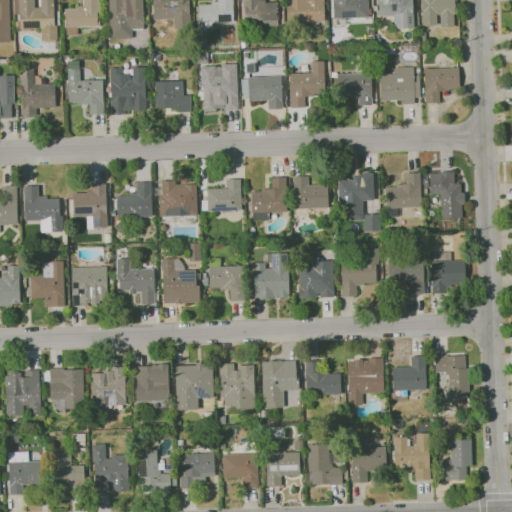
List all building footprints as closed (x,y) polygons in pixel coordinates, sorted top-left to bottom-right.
[(0,0),(0,12),(0,42),(9,41),(8,0),(0,0)] [(55,40),(53,0),(40,0),(41,7),(34,7),(33,0),(12,0),(14,21),(18,21),(19,29),(40,28),(40,41),(55,40)] [(99,26),(97,0),(82,0),(82,7),(63,8),(64,34),(77,34),(77,27),(99,26)] [(142,0),(107,0),(109,38),(131,38),(131,29),(143,29),(142,0)] [(151,0),(152,19),(173,18),(173,29),(189,29),(188,0),(151,0)] [(198,22),(232,22),(232,0),(216,0),(217,3),(198,3),(198,22)] [(277,0),(257,1),(257,0),(242,0),(243,24),(277,23),(277,0)] [(285,0),(286,22),(324,21),(322,0),(285,0)] [(368,17),(366,0),(331,0),(333,18),(368,17)] [(413,27),(411,0),(376,0),(377,16),(393,16),(393,28),(413,27)] [(420,0),(421,25),(438,25),(438,27),(455,27),(453,0),(420,0)] [(103,114),(102,79),(79,80),(78,60),(66,61),(67,104),(88,103),(88,114),(103,114)] [(304,107),(304,95),(324,95),(323,61),(310,61),(310,72),(288,73),(289,107),(304,107)] [(237,109),(236,64),(201,65),(201,110),(237,109)] [(109,70),(110,114),(125,114),(125,111),(145,110),(144,67),(130,67),(130,69),(109,70)] [(379,74),(379,100),(400,100),(400,104),(418,103),(417,74),(412,74),(412,67),(393,67),(393,73),(379,74)] [(423,68),(424,103),(439,102),(439,90),(458,90),(458,67),(423,68)] [(371,104),(370,73),(336,73),(336,96),(357,96),(357,105),(371,104)] [(12,75),(0,75),(0,91),(0,118),(13,118),(12,75)] [(282,108),(281,76),(240,77),(241,100),(267,100),(267,109),(282,108)] [(189,94),(182,95),(181,80),(154,81),(155,109),(177,108),(177,112),(190,111),(189,94)] [(462,218),(461,183),(453,183),(453,171),(428,172),(429,194),(439,194),(440,218),(462,218)] [(385,208),(420,207),(419,172),(404,173),(404,185),(384,185),(385,208)] [(339,220),(362,219),(361,201),(373,200),(372,173),(351,174),(352,178),(338,178),(339,220)] [(307,175),(292,176),(294,209),(327,208),(327,184),(307,185),(307,175)] [(250,190),(251,220),(267,220),(267,212),(285,211),(285,177),(270,177),(270,189),(250,190)] [(206,189),(206,211),(240,210),(239,178),(225,179),(225,188),(206,189)] [(159,216),(196,215),(195,183),(174,184),(174,180),(159,181),(159,216)] [(151,182),(135,182),(136,194),(116,194),(116,216),(151,216),(151,182)] [(105,183),(91,184),(91,192),(72,192),(73,216),(86,216),(86,228),(106,227),(105,183)] [(16,185),(0,185),(0,195),(0,224),(16,224),(16,185)] [(61,231),(60,197),(38,197),(38,185),(23,185),(23,220),(39,220),(40,232),(61,231)] [(379,230),(378,214),(363,214),(363,231),(379,230)] [(199,243),(187,243),(187,261),(199,261),(199,243)] [(340,296),(356,296),(355,284),(377,283),(376,248),(358,249),(358,260),(339,261),(340,296)] [(288,297),(287,253),(269,253),(269,262),(252,262),(253,298),(288,297)] [(153,268),(129,269),(129,258),(116,258),(117,292),(140,292),(140,303),(154,303),(153,268)] [(162,303),(197,302),(197,269),(183,269),(183,259),(161,260),(162,303)] [(408,294),(423,294),(422,259),(388,260),(388,283),(407,283),(408,294)] [(332,260),(310,260),(310,265),(297,266),(298,298),(317,298),(317,297),(333,297),(332,260)] [(464,285),(464,260),(430,261),(430,293),(446,293),(445,285),(464,285)] [(30,298),(43,298),(43,306),(63,306),(62,261),(41,261),(42,275),(29,275),(30,298)] [(0,274),(0,289),(0,305),(19,305),(18,265),(6,265),(6,274),(0,274)] [(229,301),(244,300),(243,265),(208,266),(208,289),(228,288),(229,301)] [(70,267),(71,305),(107,304),(105,266),(70,267)] [(467,394),(466,354),(434,355),(434,372),(447,372),(448,395),(467,394)] [(425,356),(410,356),(410,366),(391,367),(392,390),(425,389),(425,356)] [(382,358),(346,359),(347,405),(362,404),(361,393),(383,392),(382,358)] [(283,407),(282,390),(296,389),(296,360),(261,361),(262,408),(283,407)] [(318,360),(304,360),(305,394),(340,393),(339,372),(319,373),(318,360)] [(254,408),(253,365),(234,365),(234,363),(219,363),(220,405),(235,405),(235,409),(254,408)] [(134,401),(168,400),(167,364),(133,365),(134,401)] [(212,398),(212,364),(175,364),(175,409),(197,409),(197,398),(212,398)] [(63,408),(83,408),(82,368),(48,368),(49,399),(63,399),(63,408)] [(124,369),(90,370),(91,406),(125,405),(124,369)] [(40,413),(38,370),(4,372),(5,415),(25,414),(40,413)] [(429,480),(428,433),(415,433),(415,445),(405,446),(405,437),(393,437),(394,467),(413,467),(413,480),(429,480)] [(441,480),(466,480),(465,466),(471,466),(470,439),(450,439),(450,462),(440,462),(441,480)] [(127,455),(105,455),(105,444),(92,444),(92,489),(110,489),(110,491),(127,491),(127,455)] [(341,484),(341,467),(331,467),(331,453),(327,453),(327,444),(306,444),(307,484),(341,484)] [(385,446),(350,447),(351,482),(366,482),(366,470),(385,469),(385,446)] [(156,450),(137,450),(137,477),(141,477),(141,492),(170,491),(169,473),(157,473),(156,450)] [(22,494),(22,484),(41,484),(41,460),(27,461),(27,451),(7,452),(8,495),(22,494)] [(298,451),(265,452),(265,486),(280,486),(280,475),(299,475),(298,451)] [(83,465),(70,465),(70,453),(51,453),(52,484),(60,484),(60,492),(83,492),(83,465)] [(213,453),(178,454),(178,488),(192,488),(192,482),(204,481),(204,476),(214,476),(213,453)] [(257,487),(256,453),(221,454),(222,477),(243,477),(244,487),(257,487)]
